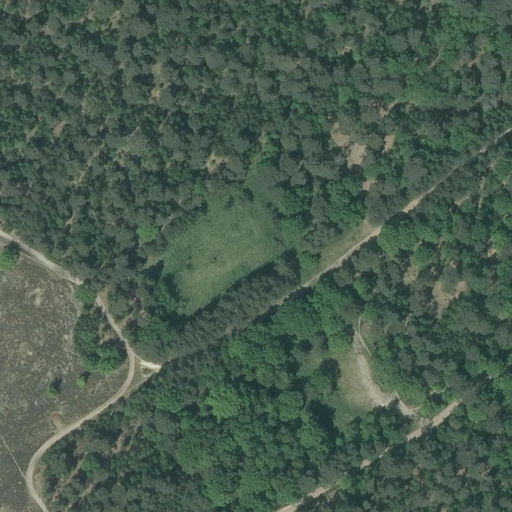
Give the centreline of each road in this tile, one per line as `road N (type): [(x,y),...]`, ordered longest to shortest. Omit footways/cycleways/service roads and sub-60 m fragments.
road 1 (track): [(511,130),(322,278)]
road 2 (track): [(138,364),(172,363),(213,345),(322,278)]
road 3 (track): [(27,484),(50,440),(119,396),(138,364)]
road 4 (track): [(296,511),(428,424)]
